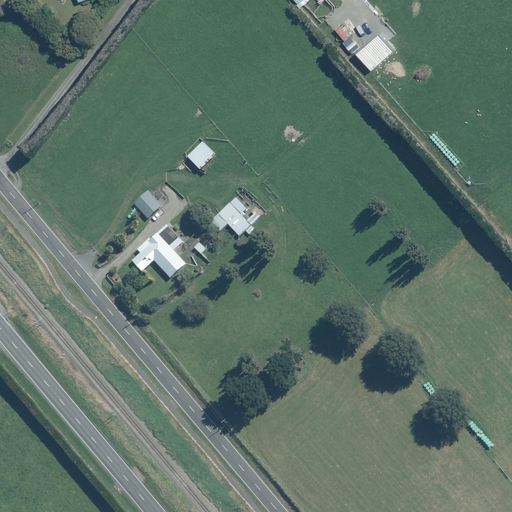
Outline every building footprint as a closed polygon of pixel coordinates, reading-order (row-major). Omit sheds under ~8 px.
[(339,25),(334,29),(344,41),(349,37),(339,25)] [(203,141),(188,156),(201,169),(216,154),(203,141)] [(147,189),(133,204),(149,219),(163,204),(147,189)] [(250,206),(247,209),(235,197),(211,221),(221,231),(228,224),(240,236),(245,231),(250,236),(256,230),(251,225),(260,216),(250,206)] [(185,241),(167,223),(152,238),(151,237),(138,250),(141,253),(133,261),(143,272),(154,261),(172,278),(187,263),(175,251),(185,241)] [(199,242),(194,247),(201,255),(206,250),(199,242)]
